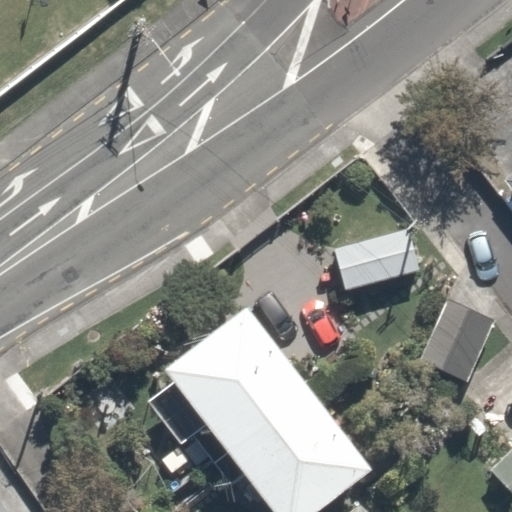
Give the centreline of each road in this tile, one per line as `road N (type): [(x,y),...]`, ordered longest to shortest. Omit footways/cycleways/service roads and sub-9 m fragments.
road 1 (secondary): [(354,76),(0,311)]
road 2 (secondary): [(0,217),(181,78),(267,0)]
road 3 (residential): [(354,76),(511,275)]
